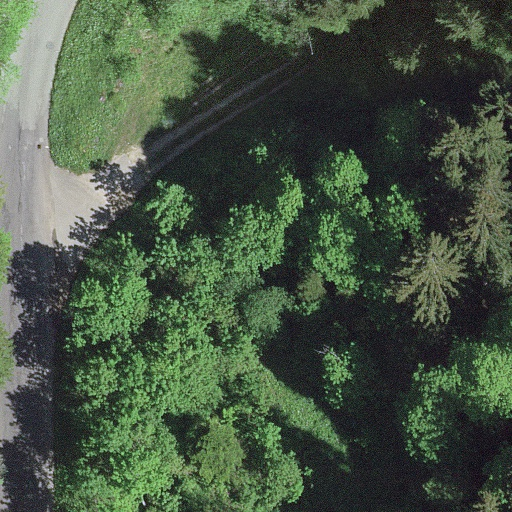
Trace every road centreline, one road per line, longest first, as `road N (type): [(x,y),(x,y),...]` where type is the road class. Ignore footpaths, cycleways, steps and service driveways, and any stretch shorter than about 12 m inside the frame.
road 1 (tertiary): [(41,0),(21,83),(18,150),(22,511)]
road 2 (track): [(369,0),(105,199),(68,218),(19,223)]
